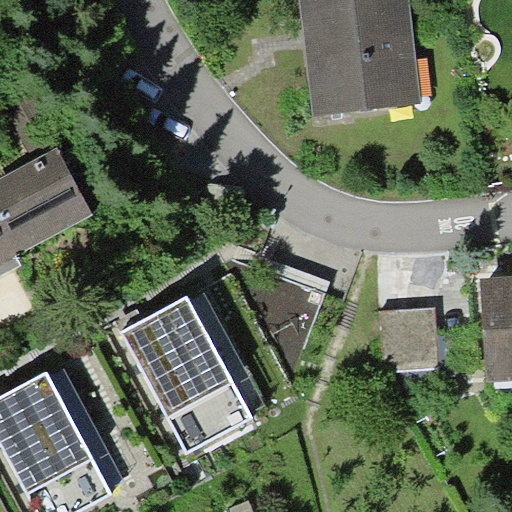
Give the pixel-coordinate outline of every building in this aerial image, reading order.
[(409,106),(396,0),(300,0),(315,117),(409,106)] [(0,262),(86,216),(54,155),(0,183),(0,262)] [(485,370),(511,367),(511,287),(480,289),(485,370)] [(182,301),(144,321),(116,336),(182,458),(248,423),(182,301)] [(430,312),(402,314),(406,375),(434,373),(430,312)] [(379,377),(406,375),(402,314),(375,316),(379,377)] [(82,511),(107,499),(42,376),(0,398),(0,457),(29,511),(82,511)]
